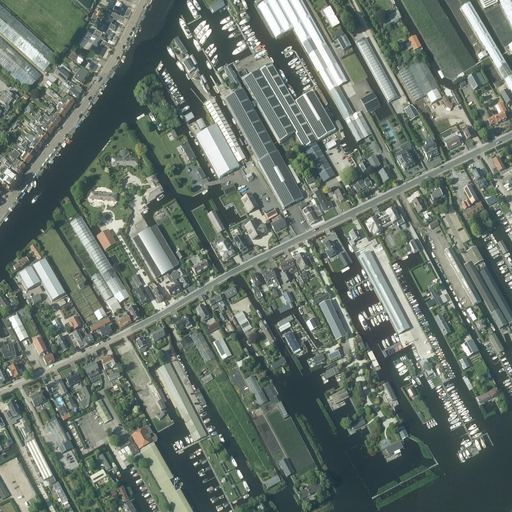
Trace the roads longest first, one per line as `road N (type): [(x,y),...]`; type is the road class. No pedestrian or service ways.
road 1 (unclassified): [(0,392),(511,135)]
road 2 (tertiary): [(0,214),(106,72),(144,0)]
road 3 (unknown): [(391,194),(469,339)]
